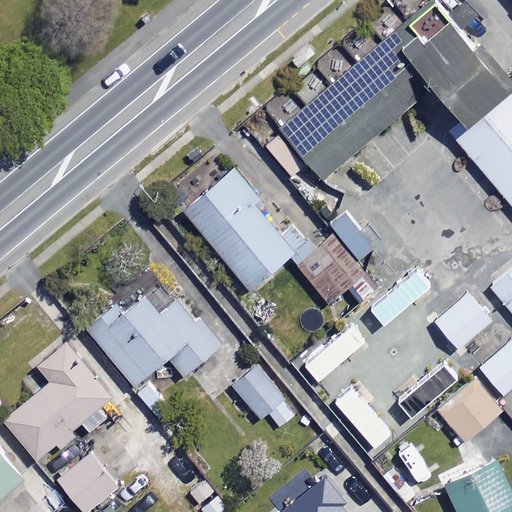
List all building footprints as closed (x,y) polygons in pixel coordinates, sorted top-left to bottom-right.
[(441,0),(425,0),(281,123),(327,178),(439,83),(466,115),(451,128),(511,199),(511,68),(489,41),(481,47),(441,0)] [(266,200),(238,167),(188,209),(253,287),(293,254),(332,300),(353,283),(363,296),(374,287),(309,209),(282,232),(260,205),(266,200)] [(381,245),(350,209),(332,224),(363,260),(381,245)] [(511,270),(494,285),(511,307),(511,270)] [(163,312),(146,290),(96,331),(138,382),(172,354),(187,373),(222,344),(183,296),(163,312)] [(494,318),(470,291),(437,319),(461,346),(494,318)] [(392,331),(377,312),(356,328),(370,347),(392,331)] [(441,339),(426,321),(406,338),(421,357),(441,339)] [(415,358),(396,339),(375,360),(393,379),(415,358)] [(511,386),(511,339),(483,365),(507,392),(511,386)] [(115,394),(70,340),(42,363),(55,379),(8,417),(40,457),(85,420),(93,429),(106,418),(98,409),(115,394)] [(357,380),(337,359),(312,382),(350,423),(383,392),(365,372),(357,380)] [(298,412),(260,363),(235,382),(262,417),(270,411),(281,425),(298,412)] [(458,383),(441,363),(405,392),(421,412),(458,383)] [(506,406),(477,373),(439,406),(468,439),(506,406)] [(172,407),(150,379),(139,388),(160,416),(172,407)] [(416,417),(400,398),(372,422),(388,441),(416,417)] [(0,499),(27,477),(0,444),(0,499)] [(119,485),(93,451),(61,476),(87,510),(119,485)] [(511,511),(511,484),(500,458),(449,483),(462,511),(511,511)] [(282,511),(346,511),(342,507),(347,503),(325,476),(282,511)] [(70,511),(61,499),(44,511),(70,511)]
